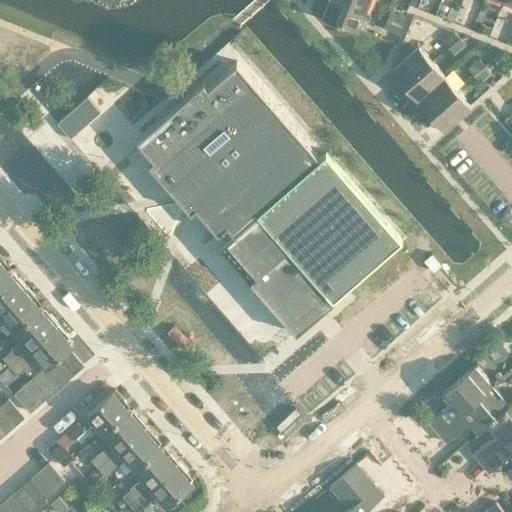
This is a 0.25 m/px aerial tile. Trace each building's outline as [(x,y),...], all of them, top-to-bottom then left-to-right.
[(358,30),(365,11),(335,0),(328,0),(323,15),(358,30)] [(335,0),(365,11),(369,0),(335,0)] [(450,5),(445,18),(453,22),(459,9),(450,5)] [(438,8),(435,14),(437,15),(442,17),(445,10),(440,8),(438,8)] [(401,25),(404,17),(389,11),(385,19),(401,25)] [(397,34),(401,25),(385,19),(382,28),(397,34)] [(477,31),(488,36),(491,28),(480,24),(477,31)] [(459,36),(456,32),(453,29),(441,39),(447,46),(459,36)] [(453,54),(465,44),(459,36),(447,46),(453,54)] [(159,127),(131,150),(204,234),(293,337),(406,236),(322,140),(310,126),(321,117),(323,115),(284,70),(282,72),(275,78),(271,81),(239,45),(153,120),(156,123),(159,127)] [(397,91),(432,60),(419,45),(392,69),(400,79),(392,86),(397,91)] [(474,75),(485,65),(478,58),(467,68),(474,75)] [(417,98),(445,74),(432,60),(397,91),(402,96),(409,89),(417,98)] [(480,82),(491,72),(485,65),(474,75),(480,82)] [(422,120),(457,89),(445,74),(417,98),(425,107),(417,114),(422,120)] [(443,128),(471,104),(457,89),(422,120),(427,126),(435,119),(443,128)] [(6,267),(8,265),(0,255),(0,276),(8,269),(6,267)] [(12,270),(9,272),(8,269),(0,276),(0,307),(26,285),(12,270)] [(37,303),(39,301),(26,285),(0,307),(0,322),(5,318),(14,328),(39,306),(37,303)] [(44,306),(41,308),(39,306),(14,328),(22,337),(1,356),(9,365),(58,322),(44,306)] [(68,339),(71,337),(58,322),(9,365),(16,372),(36,354),(45,364),(45,365),(49,362),(58,354),(67,346),(71,342),(68,339)] [(73,372),(83,364),(67,346),(58,354),(73,372)] [(64,380),(73,372),(58,354),(49,362),(64,380)] [(56,387),(64,380),(49,362),(45,365),(45,364),(40,369),(56,387)] [(437,432),(492,384),(473,362),(440,391),(449,401),(427,421),(437,432)] [(47,395),(56,387),(40,369),(31,377),(47,395)] [(38,403),(47,395),(31,377),(22,384),(38,403)] [(29,411),(38,403),(22,384),(13,392),(29,411)] [(509,403),(508,402),(492,384),(437,432),(445,441),(467,421),(476,432),(485,424),(485,423),(509,403)] [(126,406),(129,403),(114,387),(65,429),(56,437),(47,446),(62,464),(72,456),(64,446),(73,438),(93,421),(101,431),(128,408),(126,406)] [(0,406),(15,423),(23,416),(7,398),(0,403),(0,406)] [(480,462),(511,434),(511,398),(508,402),(509,403),(485,423),(485,424),(493,432),(471,452),(480,462)] [(0,424),(6,431),(15,423),(0,406),(0,424)] [(132,408),(130,410),(128,408),(101,431),(110,440),(90,458),(97,466),(146,424),(132,408)] [(157,441),(160,439),(146,424),(97,466),(104,474),(105,475),(124,458),(133,467),(160,444),(157,441)] [(511,434),(480,462),(488,472),(511,453),(511,454),(511,434)] [(129,503),(178,460),(164,444),(161,446),(160,444),(133,467),(141,477),(121,494),(129,503)] [(189,478),(191,476),(178,460),(129,503),(136,511),(156,494),(165,504),(192,480),(189,478)] [(55,487),(64,479),(48,462),(39,469),(55,487)] [(97,466),(86,477),(92,484),(104,474),(97,466)] [(46,494),(55,487),(39,469),(31,477),(46,494)] [(37,502),(46,494),(31,477),(22,485),(37,502)] [(362,511),(384,494),(375,484),(342,511),(362,511)] [(29,510),(37,502),(22,485),(13,492),(29,510)] [(15,511),(25,511),(29,510),(13,492),(5,500),(15,511)] [(58,495),(50,502),(59,511),(63,511),(69,507),(58,495)] [(129,503),(122,495),(117,500),(123,508),(129,503)] [(0,511),(15,511),(5,500),(0,504),(0,511)] [(504,511),(495,501),(485,510),(486,511),(504,511)]
